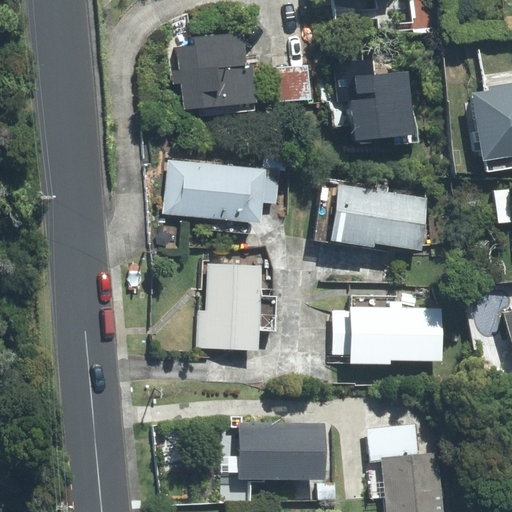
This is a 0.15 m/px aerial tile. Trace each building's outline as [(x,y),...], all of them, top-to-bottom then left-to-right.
[(511,15),(500,16),(500,38),(511,37),(511,15)] [(234,48),(171,54),(176,110),(239,104),(234,48)] [(299,67),(277,68),(279,100),(301,98),(299,67)] [(395,78),(333,84),(339,141),(400,136),(395,78)] [(511,93),(467,100),(476,159),(511,153),(511,93)] [(248,176),(166,165),(159,214),(241,225),(248,176)] [(419,205),(329,193),(323,239),(413,251),(419,205)] [(250,272),(204,269),(199,338),(209,348),(244,351),(250,272)] [(434,318),(330,316),(330,358),(433,360),(434,318)] [(511,320),(499,323),(509,365),(511,364),(511,320)] [(312,432),(234,429),(233,481),(310,483),(312,432)] [(432,511),(428,457),(376,461),(381,511),(432,511)]
